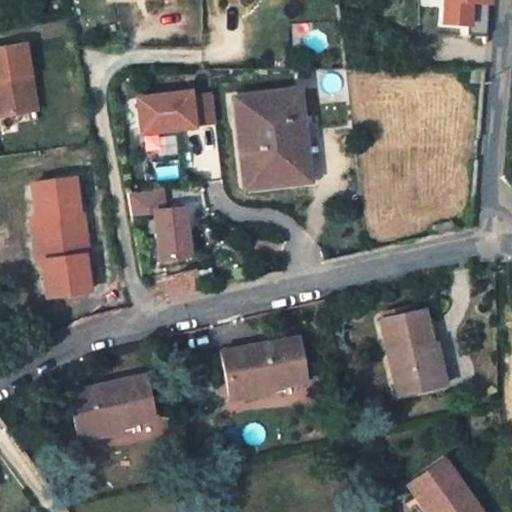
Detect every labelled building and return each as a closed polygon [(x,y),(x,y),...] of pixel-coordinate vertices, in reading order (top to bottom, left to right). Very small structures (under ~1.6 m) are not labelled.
[(484,26),(485,13),(460,11),(460,0),(439,0),(438,31),(463,33),(462,44),(483,45),(484,26)] [(460,0),(460,11),(485,13),(485,0),(460,0)] [(16,47),(0,49),(0,118),(27,114),(16,47)] [(479,94),(480,78),(469,78),(467,93),(479,94)] [(183,93),(128,98),(132,134),(186,129),(186,127),(208,125),(205,96),(183,98),(183,93)] [(291,186),(288,152),(297,151),(293,96),(229,101),(237,191),(291,186)] [(300,185),(297,151),(288,152),(291,186),(300,185)] [(70,217),(66,218),(62,185),(20,190),(24,223),(20,223),(25,269),(29,269),(33,302),(75,297),(71,264),(75,263),(70,217)] [(161,190),(126,193),(129,215),(151,213),(156,262),(182,259),(186,254),(182,209),(163,211),(161,190)] [(380,228),(378,211),(356,214),(358,231),(380,228)] [(358,231),(356,214),(348,215),(350,232),(358,231)] [(424,244),(442,240),(441,232),(422,236),(424,244)] [(416,392),(408,352),(412,351),(406,317),(362,326),(378,400),(416,392)] [(207,359),(214,395),(254,387),(255,392),(291,384),(283,343),(207,359)] [(419,350),(412,351),(408,352),(416,392),(428,390),(419,350)] [(67,436),(104,427),(106,433),(143,424),(134,383),(59,401),(67,436)] [(255,392),(254,387),(214,395),(216,408),(256,399),(255,392)] [(107,439),(106,433),(104,427),(67,436),(69,449),(107,439)] [(462,511),(434,472),(403,495),(415,511),(462,511)]
